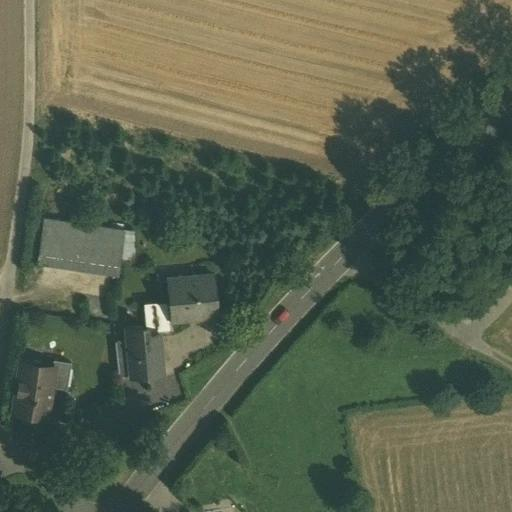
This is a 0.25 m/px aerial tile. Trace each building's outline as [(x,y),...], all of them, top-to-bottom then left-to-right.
[(38,214),(31,259),(111,271),(118,226),(38,214)] [(213,274),(165,279),(167,300),(169,319),(171,319),(217,314),(213,274)] [(167,300),(155,301),(158,333),(172,332),(171,319),(169,319),(167,300)] [(155,301),(143,302),(145,326),(146,334),(158,333),(155,301)] [(145,326),(125,327),(127,340),(130,375),(162,372),(158,333),(146,334),(145,326)] [(127,340),(114,341),(118,376),(130,375),(127,340)] [(70,362),(52,359),(51,368),(53,369),(50,386),(66,388),(70,362)] [(51,368),(19,364),(13,407),(46,412),(50,386),(53,369),(51,368)]
